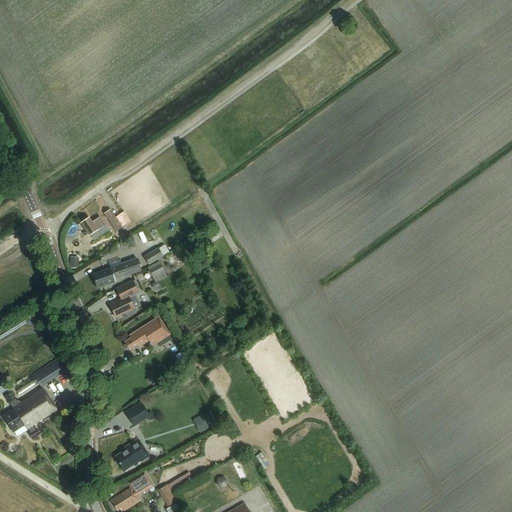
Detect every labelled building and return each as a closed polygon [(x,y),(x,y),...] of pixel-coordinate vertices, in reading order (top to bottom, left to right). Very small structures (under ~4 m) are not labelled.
[(115,232),(122,228),(110,210),(104,215),(115,232)] [(108,231),(104,226),(99,218),(92,222),(89,218),(81,224),(90,236),(94,241),(108,231)] [(217,228),(201,239),(206,246),(221,235),(217,228)] [(158,249),(144,257),(149,266),(163,258),(158,249)] [(70,260),(70,268),(78,269),(78,261),(70,260)] [(141,272),(137,260),(122,266),(123,267),(111,271),(110,270),(92,276),(97,289),(115,283),(114,280),(126,276),(126,277),(141,272)] [(159,263),(148,268),(149,271),(152,277),(155,283),(166,278),(163,272),(160,266),(159,263)] [(136,295),(131,283),(116,291),(121,301),(110,306),(116,318),(123,314),(125,319),(136,313),(131,303),(132,302),(130,298),(136,295)] [(140,347),(148,342),(152,347),(157,344),(170,336),(159,319),(131,337),(132,338),(125,343),(130,351),(139,345),(140,347)] [(34,378),(31,380),(35,386),(37,384),(39,388),(65,371),(59,362),(34,378)] [(27,431),(56,411),(41,389),(12,408),(14,410),(3,417),(13,432),(23,425),(27,431)] [(10,393),(4,397),(8,404),(14,400),(10,393)] [(150,417),(146,411),(141,403),(125,413),(131,421),(135,427),(150,417)] [(209,412),(200,418),(207,429),(216,424),(209,412)] [(148,456),(138,440),(120,452),(121,453),(114,458),(123,471),(133,464),(134,465),(148,456)] [(238,462),(232,464),(240,481),(246,478),(238,462)] [(158,468),(144,474),(147,480),(154,476),(158,484),(164,481),(158,468)] [(130,489),(111,501),(117,511),(119,509),(121,511),(123,511),(139,502),(136,497),(151,488),(142,474),(127,484),(130,489)] [(166,486),(156,492),(167,508),(177,502),(166,486)]
